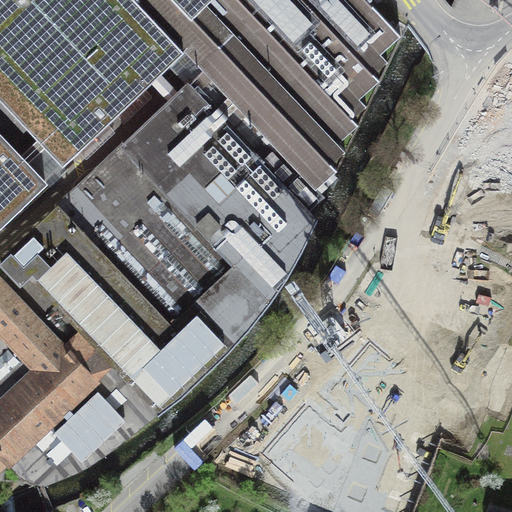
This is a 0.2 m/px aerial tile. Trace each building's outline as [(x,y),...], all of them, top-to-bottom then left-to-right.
[(198,64),(136,0),(0,0),(0,97),(63,164),(169,64),(188,84),(203,69),(198,64)] [(136,0),(198,64),(231,32),(204,4),(208,0),(136,0)] [(208,0),(204,4),(231,32),(198,64),(203,69),(188,84),(308,210),(323,196),(324,194),(316,187),(337,167),(332,162),(345,150),(338,142),(358,123),(353,118),(366,106),(359,98),(379,79),(374,74),(388,61),(380,53),(401,34),(367,0),(208,0)] [(511,74),(482,137),(494,143),(511,151),(511,74)] [(119,440),(180,393),(198,377),(217,358),(237,337),(257,315),(272,294),(286,273),(302,246),(315,218),(308,210),(188,84),(0,260),(0,467),(9,459),(23,474),(43,482),(73,471),(94,459),(119,440)] [(0,213),(45,173),(0,127),(0,213)] [(511,151),(494,143),(458,217),(501,238),(511,216),(511,151)] [(408,511),(485,292),(442,277),(384,444),(361,436),(336,508),(346,511),(408,511)]
